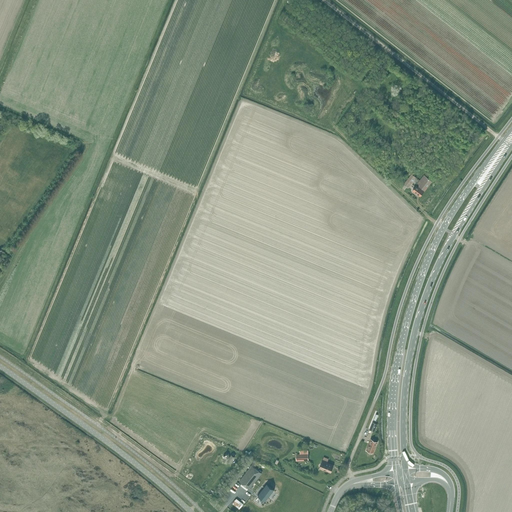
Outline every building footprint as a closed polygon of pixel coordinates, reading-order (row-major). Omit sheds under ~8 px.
[(412,173),(404,184),(408,187),(416,177),(412,173)] [(417,186),(413,191),(421,196),(432,181),(425,176),(418,184),(419,185),(418,187),(417,186)] [(371,439),(367,451),(373,453),(378,442),(371,439)] [(309,460),(308,456),(308,450),(300,451),(300,454),(296,454),(296,461),(309,460)] [(224,458),(223,461),(226,463),(227,461),(231,463),(235,457),(231,454),(230,457),(228,454),(227,454),(226,454),(223,456),(224,458)] [(323,460),(319,468),(326,471),(327,470),(331,472),(334,465),(328,463),(328,462),(323,460)] [(251,465),(239,481),(249,489),(262,473),(251,465)] [(267,482),(258,494),(258,495),(259,493),(266,499),(265,500),(265,501),(275,489),(275,488),(274,489),(267,483),(267,482)] [(236,498),(233,503),(236,504),(235,505),(241,510),(245,506),(237,500),(238,499),(236,498)]
